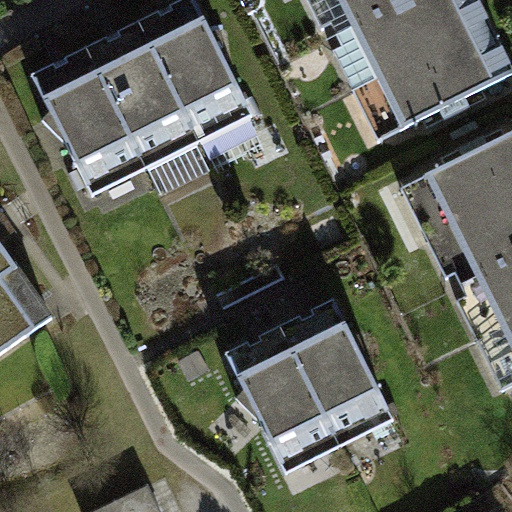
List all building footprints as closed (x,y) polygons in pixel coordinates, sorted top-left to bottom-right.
[(457,0),(332,0),(396,122),(495,71),(457,0)] [(34,92),(81,190),(240,114),(192,17),(34,92)] [(511,146),(416,191),(508,389),(511,387),(511,146)] [(0,347),(26,329),(0,292),(0,347)] [(329,303),(226,355),(285,469),(387,417),(329,303)] [(162,511),(150,489),(98,511),(162,511)]
